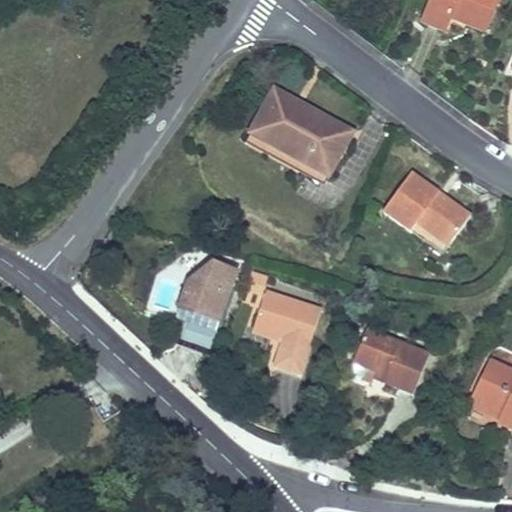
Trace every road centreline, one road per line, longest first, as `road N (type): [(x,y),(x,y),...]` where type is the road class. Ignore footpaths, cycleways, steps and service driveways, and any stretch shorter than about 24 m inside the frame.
road 1 (residential): [(228,0),(144,133),(31,282)]
road 2 (tertiary): [(31,282),(264,497)]
road 3 (residential): [(263,0),(511,179)]
road 4 (residential): [(384,511),(287,491),(264,497)]
